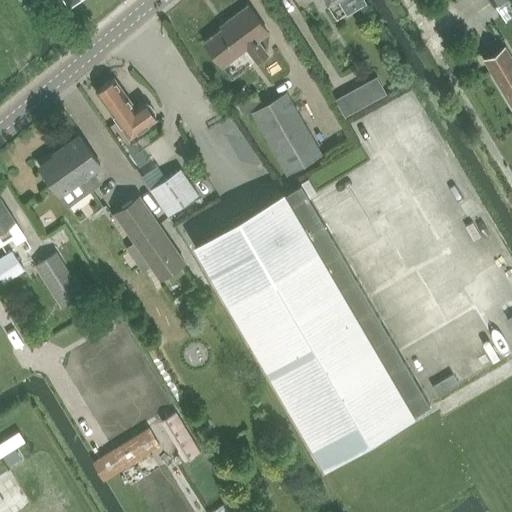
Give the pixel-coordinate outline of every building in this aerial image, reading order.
[(500,19),(511,13),(511,5),(509,0),(495,0),(492,2),(500,19)] [(221,26),(223,29),(204,43),(222,67),(246,48),(257,62),(268,54),(258,41),(269,33),(248,6),(221,26)] [(511,62),(502,46),(480,59),(511,113),(511,62)] [(156,116),(157,112),(152,104),(147,104),(145,101),(134,108),(114,79),(95,92),(128,140),(158,119),(156,116)] [(335,79),(325,83),(333,102),(342,98),(335,79)] [(387,108),(406,98),(402,90),(383,100),(387,108)] [(322,156),(285,92),(251,112),(287,176),(322,156)] [(446,249),(497,225),(445,118),(389,145),(429,228),(414,235),(422,252),(443,242),(446,249)] [(255,162),(267,156),(253,125),(241,131),(255,162)] [(66,154),(43,171),(59,194),(79,180),(88,192),(98,184),(89,172),(100,164),(80,136),(62,148),(66,154)] [(136,175),(143,187),(162,175),(155,163),(136,175)] [(151,190),(170,217),(200,196),(181,169),(151,190)] [(261,203),(195,242),(196,245),(325,464),(325,465),(430,404),(324,223),(299,181),(261,203)] [(185,261),(139,195),(114,212),(160,278),(185,261)] [(0,245),(12,238),(16,245),(26,238),(0,197),(0,245)] [(0,255),(0,277),(3,282),(24,269),(11,248),(0,255)] [(34,265),(61,308),(82,295),(55,252),(34,265)] [(511,253),(390,317),(403,343),(480,303),(475,292),(511,273),(511,253)] [(511,324),(418,367),(433,400),(455,398),(457,402),(459,423),(461,429),(480,427),(482,442),(492,437),(511,434),(511,324)] [(175,410),(160,419),(184,459),(199,450),(175,410)] [(91,459),(102,478),(160,444),(148,425),(91,459)] [(428,491),(429,485),(428,480),(427,475),(425,471),(421,467),(414,461),(405,459),(398,460),(394,461),(387,465),(383,469),(380,474),(379,478),(378,483),(378,490),(379,493),(381,498),(385,502),(389,506),(394,508),(399,510),(403,510),(408,510),(412,509),(417,506),(421,503),(424,499),(426,495),(428,491)]
